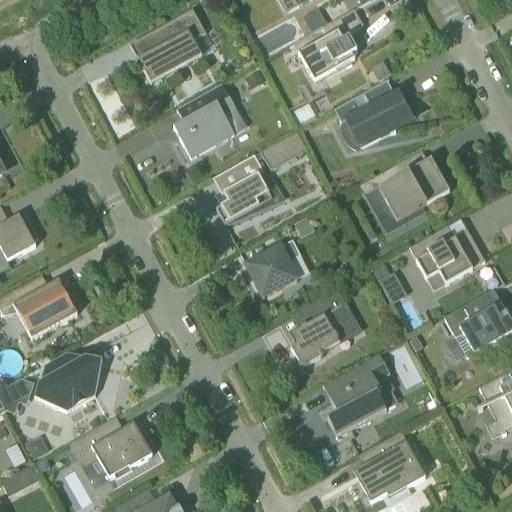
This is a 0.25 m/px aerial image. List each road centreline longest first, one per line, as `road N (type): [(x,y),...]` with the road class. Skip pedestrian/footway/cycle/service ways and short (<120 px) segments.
road 1 (residential): [(281,511),(28,35),(89,0)]
road 2 (residential): [(444,0),(511,134)]
